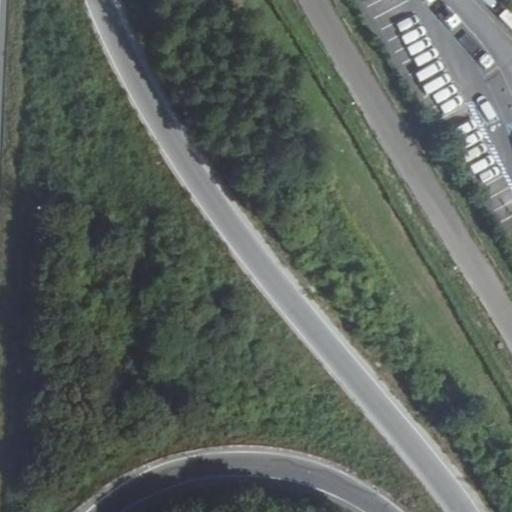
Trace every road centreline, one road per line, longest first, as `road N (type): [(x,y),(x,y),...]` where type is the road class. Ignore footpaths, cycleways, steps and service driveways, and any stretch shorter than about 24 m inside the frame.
road 1 (motorway): [(467,511),(330,347),(137,86),(104,0)]
road 2 (unclassified): [(316,0),(511,339)]
road 3 (motorway): [(120,511),(170,480),(282,471),(381,511)]
